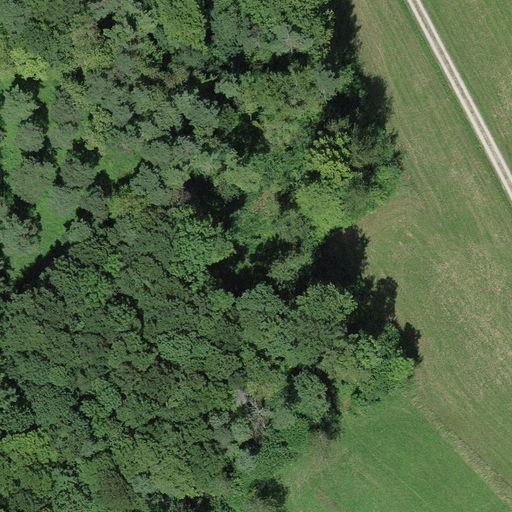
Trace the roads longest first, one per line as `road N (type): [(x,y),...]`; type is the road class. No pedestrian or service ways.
road 1 (track): [(511,197),(410,0)]
road 2 (track): [(0,386),(41,433),(68,511)]
